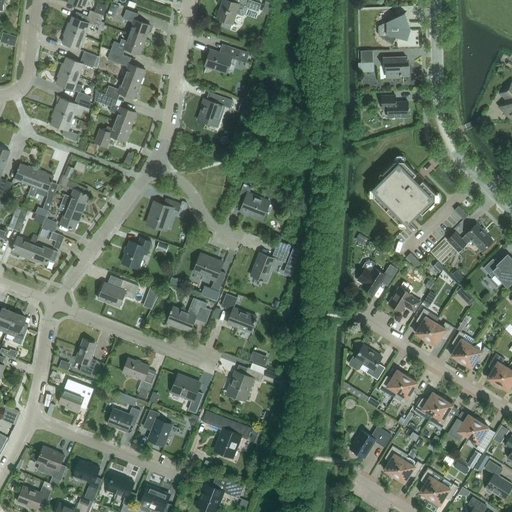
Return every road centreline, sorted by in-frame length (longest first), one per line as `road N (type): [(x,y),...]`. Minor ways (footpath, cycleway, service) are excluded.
road 1 (unclassified): [(511,211),(446,135),(435,0)]
road 2 (residential): [(511,411),(357,317)]
road 3 (residential): [(213,366),(55,303)]
road 4 (unclassified): [(152,165),(171,112),(189,0)]
road 5 (unclassified): [(55,303),(152,165)]
road 6 (residential): [(180,477),(28,418)]
